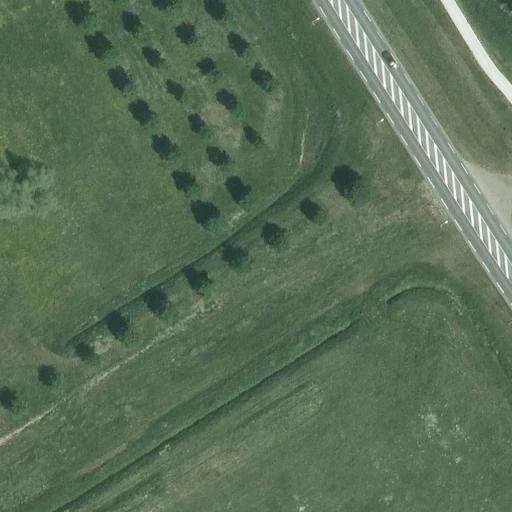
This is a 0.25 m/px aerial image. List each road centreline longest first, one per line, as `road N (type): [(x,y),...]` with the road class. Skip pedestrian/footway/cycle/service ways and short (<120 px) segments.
road 1 (secondary): [(322,0),(511,294)]
road 2 (secondary): [(511,255),(350,0)]
